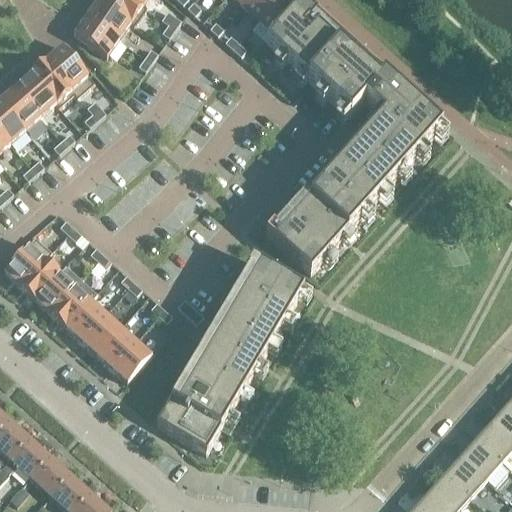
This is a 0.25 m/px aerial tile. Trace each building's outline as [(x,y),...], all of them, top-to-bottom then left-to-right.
[(146,14),(125,0),(101,0),(97,6),(134,31),(146,14)] [(125,0),(146,14),(143,11),(150,0),(125,0)] [(188,4),(184,0),(174,0),(173,2),(183,10),(188,4)] [(230,0),(244,12),(254,0),(230,0)] [(259,25),(282,0),(254,0),(244,12),(259,25)] [(266,48),(301,9),(290,0),(282,0),(259,25),(273,38),(265,47),(266,48)] [(134,31),(97,6),(85,23),(118,46),(130,30),(134,32),(134,31)] [(193,7),(187,14),(195,21),(201,14),(193,7)] [(301,9),(266,48),(350,123),(364,107),(383,124),(279,239),(276,236),(274,234),(272,233),(271,234),(265,240),(310,281),(441,135),(383,82),(378,87),(319,34),(322,30),(323,29),(301,9)] [(167,17),(161,25),(168,30),(175,35),(181,26),(167,17)] [(118,46),(85,23),(73,40),(106,63),(118,46)] [(215,28),(209,34),(217,41),(223,35),(215,28)] [(169,44),(175,35),(168,30),(162,39),(169,44)] [(230,41),(225,48),(232,55),(238,49),(230,41)] [(246,56),(238,49),(232,55),(240,62),(246,56)] [(61,52),(46,65),(78,103),(94,89),(61,52)] [(150,55),(144,63),(151,68),(157,60),(150,55)] [(145,77),(151,68),(144,63),(138,72),(145,77)] [(78,103),(46,65),(30,79),(60,113),(74,101),(77,104),(78,103)] [(60,113),(30,79),(14,92),(41,123),(55,110),(58,114),(60,113)] [(41,123),(14,92),(0,104),(0,107),(25,136),(41,123)] [(95,106),(86,113),(92,120),(97,126),(105,119),(95,106)] [(25,136),(0,107),(0,138),(10,150),(25,136)] [(89,133),(97,126),(92,120),(84,126),(89,133)] [(0,158),(10,150),(0,138),(0,158)] [(69,139),(61,146),(67,153),(75,146),(69,139)] [(59,160),(67,153),(61,146),(53,153),(59,160)] [(38,166),(30,173),(36,180),(44,173),(38,166)] [(28,187),(36,180),(30,173),(22,180),(28,187)] [(7,193),(0,199),(0,200),(5,206),(13,199),(7,193)] [(65,226),(59,233),(67,240),(73,233),(65,226)] [(81,240),(73,233),(67,240),(75,247),(81,240)] [(19,292),(50,257),(35,244),(3,278),(19,292)] [(98,267),(103,261),(95,254),(90,260),(98,267)] [(34,306),(59,278),(45,266),(52,259),(50,257),(19,292),(34,306)] [(111,268),(103,261),(98,267),(106,274),(111,268)] [(303,296),(252,264),(246,272),(254,279),(177,409),(171,405),(156,429),(206,461),(303,296)] [(50,320),(74,292),(59,278),(34,306),(50,320)] [(126,281),(120,287),(128,294),(134,288),(126,281)] [(142,295),(134,288),(128,294),(136,301),(142,295)] [(65,334),(90,306),(74,292),(50,320),(65,334)] [(80,347),(105,320),(90,306),(65,334),(80,347)] [(207,330),(182,307),(175,316),(200,338),(207,330)] [(158,322),(164,315),(156,308),(150,314),(158,322)] [(172,322),(164,315),(158,322),(166,329),(172,322)] [(96,361),(121,334),(105,320),(80,347),(96,361)] [(111,375),(136,348),(121,334),(96,361),(111,375)] [(127,389),(151,361),(136,348),(111,375),(127,389)] [(511,416),(508,413),(492,430),(511,448),(511,416)] [(0,437),(9,428),(0,419),(0,437)] [(0,477),(29,446),(9,428),(0,437),(0,457),(8,465),(1,473),(0,472),(0,477)] [(511,459),(511,448),(492,430),(476,448),(501,471),(511,459)] [(49,464),(29,446),(0,477),(0,488),(15,472),(28,483),(9,504),(11,507),(49,464)] [(501,471),(476,448),(460,466),(486,489),(501,471)] [(69,482),(49,464),(11,507),(17,511),(36,490),(50,503),(69,482)] [(486,489),(460,466),(444,484),(470,506),(486,489)] [(79,511),(90,500),(69,482),(50,503),(59,511),(79,511)] [(464,511),(470,506),(444,484),(428,501),(440,511),(464,511)] [(102,511),(90,500),(79,511),(102,511)] [(440,511),(428,501),(418,511),(440,511)] [(511,511),(511,509),(503,502),(497,509),(500,511),(511,511)]
